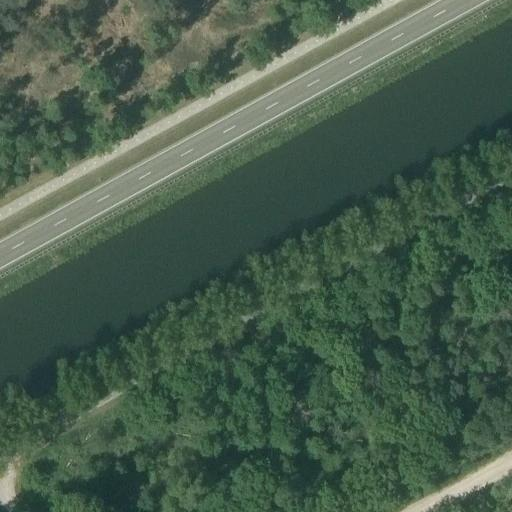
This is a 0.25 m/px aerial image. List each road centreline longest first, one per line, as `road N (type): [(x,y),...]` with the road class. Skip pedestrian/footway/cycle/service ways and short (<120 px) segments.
road 1 (unclassified): [(0,449),(511,169)]
road 2 (secondary): [(0,262),(479,0)]
